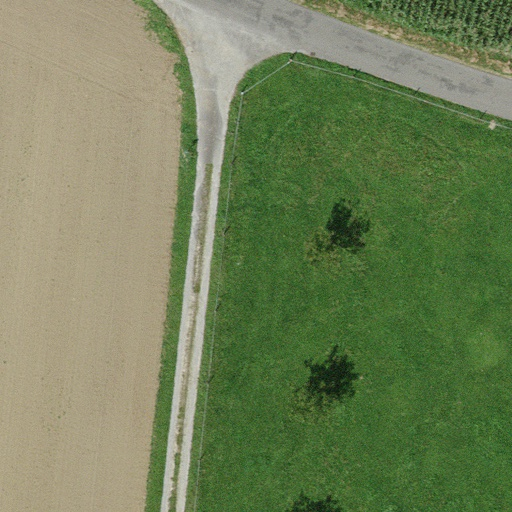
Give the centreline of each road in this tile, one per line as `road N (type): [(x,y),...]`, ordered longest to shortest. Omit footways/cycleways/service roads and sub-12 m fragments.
road 1 (track): [(174,511),(230,0)]
road 2 (unclassified): [(244,0),(511,93)]
